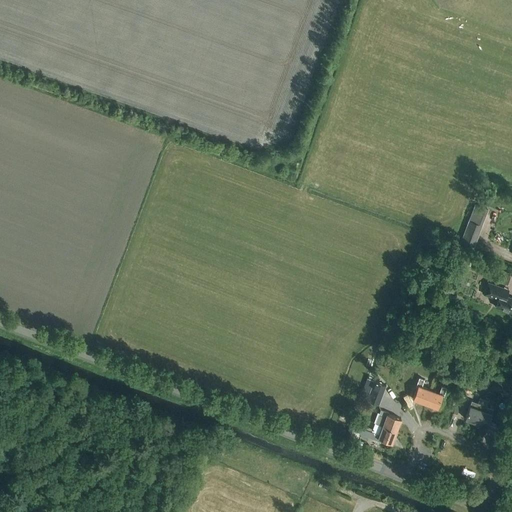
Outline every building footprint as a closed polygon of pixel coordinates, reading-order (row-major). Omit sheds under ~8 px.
[(460,243),(474,248),(482,225),(469,220),(460,243)] [(486,288),(484,294),(491,297),(498,299),(495,307),(511,312),(511,297),(497,293),(499,286),(488,282),(486,288)] [(392,352),(396,341),(389,338),(384,350),(392,352)] [(472,372),(467,383),(470,384),(485,391),(490,379),(474,373),(472,372)] [(425,403),(430,389),(421,386),(424,378),(419,376),(417,383),(418,384),(413,399),(425,403)] [(500,392),(504,381),(494,377),(490,389),(500,392)] [(386,385),(373,380),(366,400),(379,404),(386,385)] [(430,389),(425,403),(437,408),(443,394),(445,394),(447,387),(442,385),(439,392),(430,389)] [(469,405),(465,418),(476,422),(484,399),(480,397),(478,403),(472,401),(470,405),(469,405)] [(484,399),(476,422),(486,426),(488,421),(493,408),(486,406),(488,401),(484,399)] [(380,408),(374,423),(382,426),(396,431),(401,418),(387,413),(387,411),(380,408)] [(353,425),(352,430),(360,433),(361,433),(366,435),(366,436),(377,440),(378,438),(379,434),(373,432),(371,431),(353,425)] [(379,434),(378,438),(392,443),(396,431),(382,426),(379,434)]
